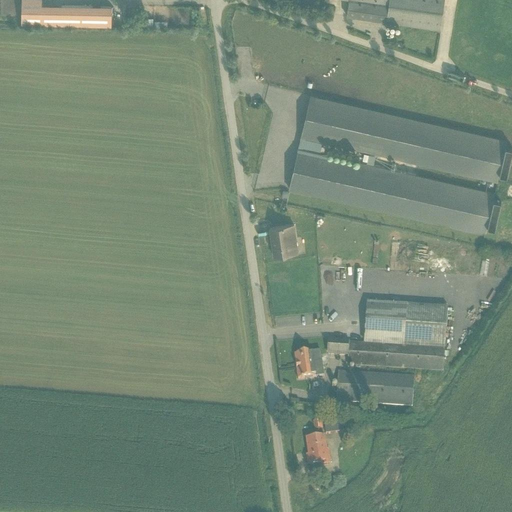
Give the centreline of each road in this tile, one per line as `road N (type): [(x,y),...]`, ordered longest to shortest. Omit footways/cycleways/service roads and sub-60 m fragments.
road 1 (unclassified): [(206,0),(280,511)]
road 2 (unclassified): [(511,97),(232,0)]
